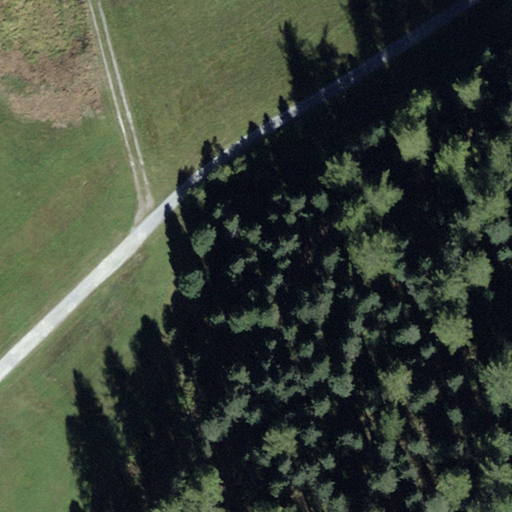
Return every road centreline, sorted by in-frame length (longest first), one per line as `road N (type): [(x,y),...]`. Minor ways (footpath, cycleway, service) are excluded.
road 1 (track): [(0,370),(208,170),(469,0)]
road 2 (track): [(91,0),(146,202),(146,229)]
